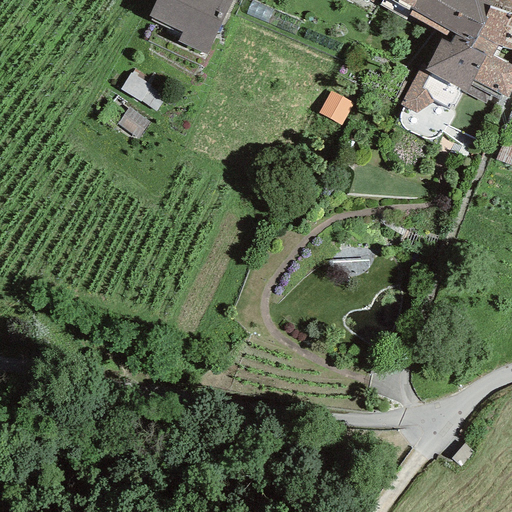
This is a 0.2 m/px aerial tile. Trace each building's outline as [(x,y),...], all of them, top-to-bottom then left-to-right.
[(154,0),(141,27),(167,40),(163,48),(195,64),(221,11),(198,0),(154,0)] [(356,0),(401,22),(412,0),(356,0)] [(445,45),(462,53),(480,19),(483,12),(460,0),(412,0),(401,22),(445,45)] [(511,8),(486,0),(483,12),(480,19),(511,29),(511,8)] [(511,0),(486,0),(511,8),(511,0)] [(511,29),(480,19),(462,53),(459,59),(472,65),(480,69),(487,56),(511,64),(511,29)] [(462,53),(445,45),(439,56),(430,51),(398,112),(419,123),(427,107),(446,116),(460,92),(472,65),(459,59),(462,53)] [(472,65),(460,92),(494,108),(507,82),(480,69),(472,65)] [(328,97),(317,120),(337,130),(348,107),(328,97)] [(122,114),(112,129),(133,142),(143,128),(122,114)] [(511,156),(501,152),(492,173),(511,181),(511,156)]
